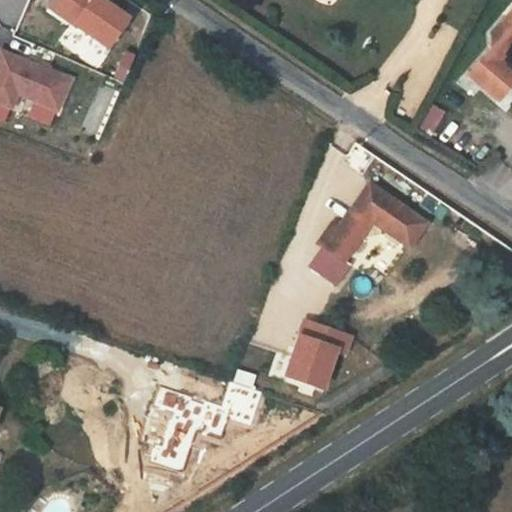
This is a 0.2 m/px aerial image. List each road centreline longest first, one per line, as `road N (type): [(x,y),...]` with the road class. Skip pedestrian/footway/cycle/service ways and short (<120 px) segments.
road 1 (residential): [(173,0),(511,223)]
road 2 (primary): [(511,345),(254,511)]
road 3 (unknown): [(350,118),(414,48),(436,0)]
